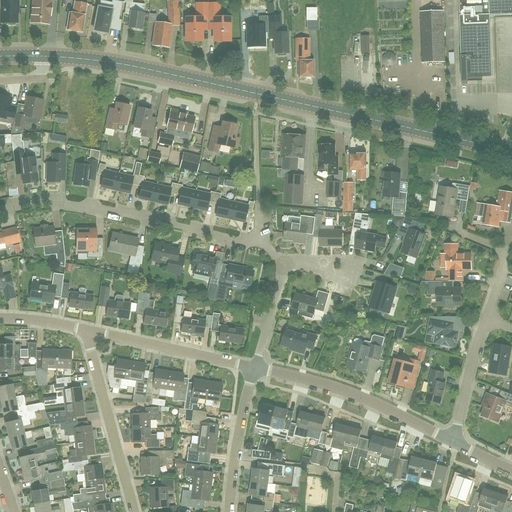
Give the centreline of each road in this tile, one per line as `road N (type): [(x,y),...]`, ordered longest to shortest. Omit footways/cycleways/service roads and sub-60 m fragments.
road 1 (primary): [(511,152),(92,60)]
road 2 (residential): [(257,241),(59,202),(0,209)]
road 3 (residential): [(454,443),(335,388),(253,367)]
road 4 (residential): [(134,511),(91,331)]
road 5 (residential): [(253,367),(91,331)]
road 6 (residential): [(228,511),(253,367)]
road 7 (residential): [(454,443),(486,318)]
